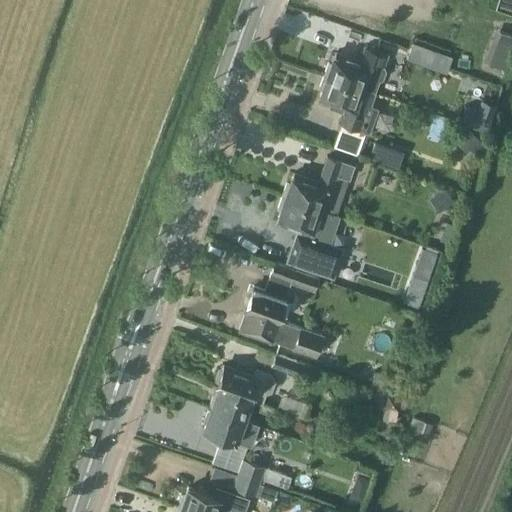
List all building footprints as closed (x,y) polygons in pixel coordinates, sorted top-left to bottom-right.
[(505,67),(511,49),(511,45),(492,38),(484,59),(505,67)] [(361,60),(335,51),(326,75),(376,92),(375,91),(379,79),(383,78),(386,69),(384,66),(389,53),(366,45),(361,60)] [(338,121),(360,129),(360,128),(370,132),(379,107),(371,104),(376,92),(326,75),(318,98),(344,107),(338,121)] [(465,104),(459,121),(488,132),(494,115),(498,104),(482,98),(478,109),(465,104)] [(293,172),(284,196),(321,209),(321,208),(326,195),(329,196),(336,173),(350,178),(354,163),(327,154),(319,181),(293,172)] [(333,212),(321,208),(321,209),(284,196),(276,220),(311,232),(311,230),(325,235),(333,212)] [(266,289),(252,284),(244,308),(245,309),(238,329),(274,342),(274,340),(317,355),(324,335),(279,319),(286,299),(287,300),(289,295),(286,294),(291,282),(314,290),(319,276),(307,271),(306,272),(296,269),(296,268),(275,261),(266,289)] [(294,372),(302,374),(302,373),(310,376),(313,364),(258,346),(255,356),(258,359),(272,364),(271,365),(294,373),(294,372)] [(218,388),(218,386),(255,399),(255,400),(262,402),(263,403),(264,402),(266,393),(271,392),(276,378),(270,371),(256,366),(254,374),(224,363),(216,387),(218,388)] [(255,400),(255,399),(218,386),(218,388),(211,408),(247,421),(255,400)] [(263,403),(262,402),(259,410),(276,415),(278,406),(264,402),(263,403)] [(247,421),(211,408),(204,428),(246,442),(250,430),(245,428),(247,421)] [(242,459),(238,472),(261,480),(262,478),(283,486),(288,475),(242,459)] [(238,472),(233,486),(256,494),(274,500),(278,489),(260,482),(261,480),(238,472)] [(194,486),(188,484),(180,507),(193,511),(225,511),(230,500),(193,486),(194,486)]
